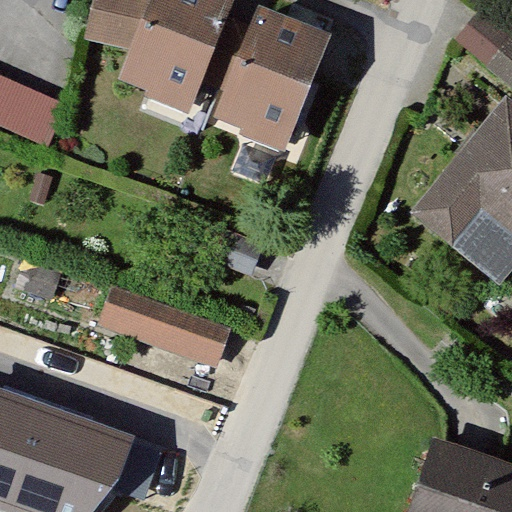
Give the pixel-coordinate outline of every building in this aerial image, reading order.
[(152,0),(123,69),(195,100),(237,0),(152,0)] [(279,0),(265,0),(220,110),(290,139),(337,24),(279,0)] [(511,75),(511,24),(487,5),(462,37),(511,75)] [(0,115),(53,141),(73,101),(0,66),(0,115)] [(511,85),(422,197),(511,267),(511,85)] [(225,354),(235,309),(110,282),(100,327),(225,354)] [(0,511),(2,511),(94,511),(120,481),(136,437),(0,387),(0,511)] [(511,511),(511,456),(436,430),(409,511),(413,511),(511,511)]
